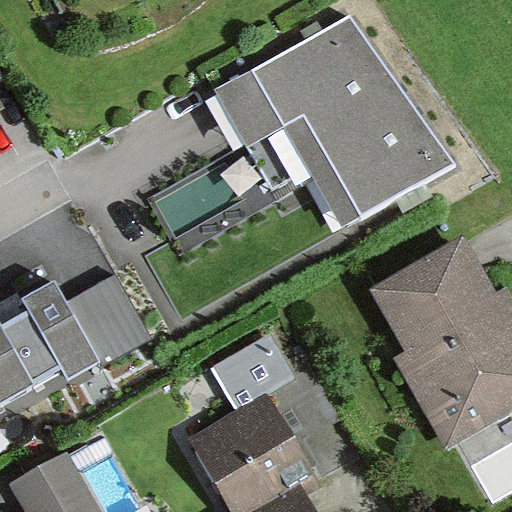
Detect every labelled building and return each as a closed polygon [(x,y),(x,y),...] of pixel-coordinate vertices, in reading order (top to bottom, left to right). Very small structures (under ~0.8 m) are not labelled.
[(359,27),(230,99),(259,150),(289,133),(347,237),(446,182),(359,27)] [(511,320),(510,316),(497,324),(453,248),(373,294),(408,355),(396,361),(445,446),(511,407),(511,320)] [(0,330),(0,406),(57,374),(63,385),(96,366),(50,286),(17,304),(25,317),(0,330)] [(191,448),(226,511),(259,511),(294,493),(295,494),(310,486),(283,437),(330,410),(302,362),(285,371),(265,337),(214,367),(243,418),(191,448)] [(305,511),(295,494),(294,493),(259,511),(305,511)]
